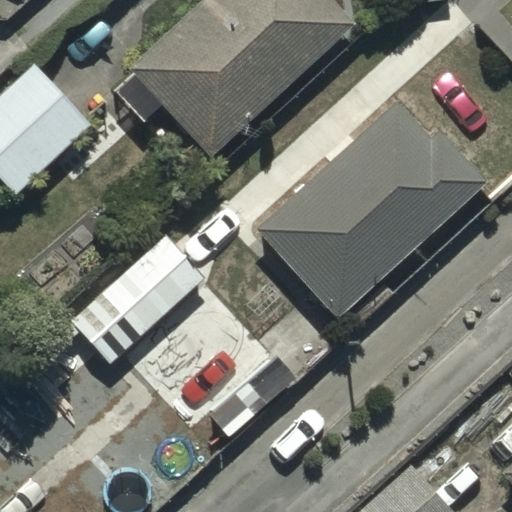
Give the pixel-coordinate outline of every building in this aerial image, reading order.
[(190,0),(124,60),(206,150),(350,18),(333,0),(190,0)] [(0,87),(0,178),(10,190),(87,121),(31,59),(0,87)] [(251,222),(332,312),(482,177),(434,123),(430,127),(397,91),(251,222)] [(67,316),(105,357),(199,272),(161,230),(67,316)] [(511,452),(496,466),(511,483),(511,452)] [(451,511),(408,462),(350,511),(451,511)]
